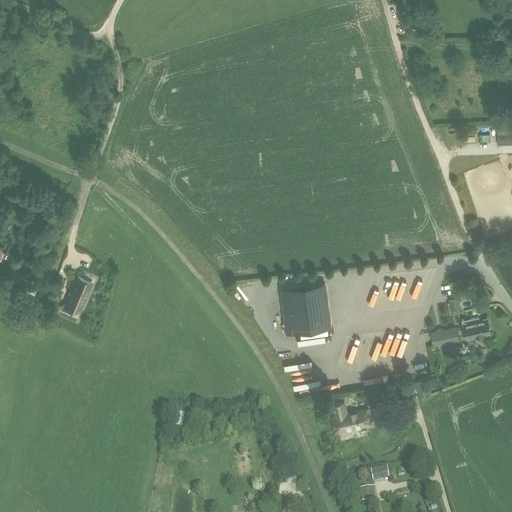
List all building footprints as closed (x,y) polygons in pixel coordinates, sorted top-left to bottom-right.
[(497,124),(498,145),(511,144),(511,131),(511,129),(511,125),(511,126),(511,124),(497,124)] [(26,288),(36,293),(41,278),(31,273),(26,288)] [(53,285),(60,288),(64,279),(56,276),(53,285)] [(65,306),(79,312),(92,282),(78,276),(65,306)] [(377,295),(397,302),(402,286),(382,280),(377,295)] [(282,299),(286,333),(330,327),(326,293),(324,282),(316,284),(289,287),(281,288),(282,299)] [(449,299),(452,311),(462,309),(459,297),(449,299)] [(464,328),(466,338),(471,337),(472,337),(491,333),(488,318),(480,319),(479,316),(464,319),(466,328),(464,328)] [(432,332),(434,345),(459,340),(456,327),(443,330),(443,327),(437,328),(437,331),(432,332)] [(380,344),(359,338),(354,356),(372,362),(375,352),(383,355),(389,335),(383,333),(380,344)] [(460,356),(462,363),(471,361),(470,354),(460,356)] [(307,380),(307,369),(293,369),(294,381),(307,380)] [(416,381),(420,396),(432,393),(427,378),(416,381)] [(313,382),(301,386),(303,394),(315,390),(313,382)] [(334,406),(339,430),(368,424),(365,409),(347,413),(345,403),(334,406)] [(190,437),(193,415),(184,414),(182,436),(190,437)] [(371,470),(374,482),(390,479),(387,466),(371,470)] [(360,488),(362,502),(375,500),(374,487),(360,488)] [(289,511),(290,503),(284,502),(282,511),(289,511)]
